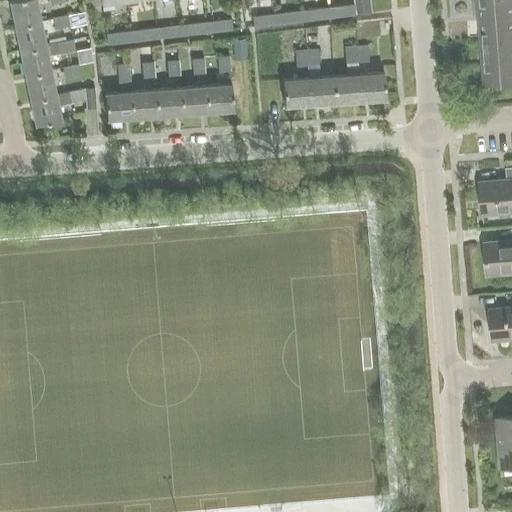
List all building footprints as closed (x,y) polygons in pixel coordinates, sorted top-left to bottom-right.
[(15,26),(40,20),(36,0),(11,0),(9,0),(15,26)] [(100,0),(102,5),(103,11),(114,9),(113,3),(126,1),(127,1),(126,0),(100,0)] [(368,0),(352,0),(353,4),(355,14),(370,13),(368,0)] [(511,0),(476,0),(478,19),(511,16),(511,0)] [(329,17),(355,14),(353,4),(327,7),(329,17)] [(304,21),(329,17),(327,7),(302,10),(304,21)] [(279,24),(304,21),(302,10),(277,13),(279,24)] [(253,27),(279,24),(277,13),(252,16),(253,27)] [(55,29),(70,26),(68,15),(52,18),(55,29)] [(480,41),(511,38),(511,16),(478,19),(480,41)] [(206,21),(208,32),(232,29),(231,19),(206,21)] [(40,20),(15,26),(20,50),(45,45),(45,44),(40,20)] [(356,40),(381,37),(379,20),(354,22),(356,40)] [(184,35),(208,32),(206,21),(182,24),(184,35)] [(159,38),(184,35),(182,24),(157,27),(159,38)] [(133,41),(159,38),(157,27),(131,30),(133,41)] [(108,44),(133,41),(131,30),(107,33),(108,44)] [(481,64),(511,61),(511,38),(480,41),(481,64)] [(57,42),(60,54),(75,51),(72,39),(57,42)] [(234,60),(248,59),(246,39),(232,40),(234,60)] [(60,54),(57,42),(45,44),(45,45),(20,50),(25,75),(51,70),(48,56),(60,54)] [(357,63),(369,62),(367,45),(356,46),(357,63)] [(345,47),(346,64),(357,63),(356,46),(345,47)] [(317,49),(306,50),(307,66),(319,65),(317,49)] [(296,67),(307,66),(306,50),(295,51),(296,67)] [(218,72),(230,71),(229,55),(217,56),(218,72)] [(193,74),(205,73),(203,57),(192,59),(193,74)] [(168,76),(179,75),(178,59),(167,60),(168,76)] [(142,78),(155,77),(154,61),(142,62),(142,78)] [(511,61),(481,64),(483,85),(511,82),(511,61)] [(383,72),(369,73),(369,62),(357,63),(360,100),(385,98),(383,72)] [(118,80),(130,79),(129,63),(117,64),(118,80)] [(357,63),(346,64),(347,75),(333,76),(335,102),(360,100),(357,63)] [(65,78),(80,75),(77,64),(62,67),(65,78)] [(319,65),(307,66),(308,77),(310,104),(335,102),(333,76),(320,77),(319,65)] [(56,94),(51,70),(25,75),(30,99),(56,94)] [(310,104),(308,77),(282,79),(284,106),(310,104)] [(130,79),(118,80),(119,92),(105,93),(107,119),(132,117),(130,91),(131,91),(130,79)] [(231,83),(205,85),(207,111),(233,109),(231,83)] [(182,113),(207,111),(205,85),(180,87),(182,113)] [(85,88),(85,100),(86,109),(96,108),(95,87),(85,88)] [(182,113),(180,87),(155,89),(157,115),(182,113)] [(58,106),(85,100),(83,88),(56,94),(58,106)] [(157,115),(155,89),(131,91),(130,91),(132,117),(157,115)] [(58,106),(56,94),(30,99),(35,125),(61,119),(58,106)] [(482,214),(511,211),(511,167),(505,168),(506,180),(479,182),(482,214)] [(487,275),(511,272),(511,240),(484,243),(487,275)] [(492,341),(511,339),(511,306),(490,309),(492,341)] [(511,416),(497,418),(501,468),(511,467),(511,416)]
